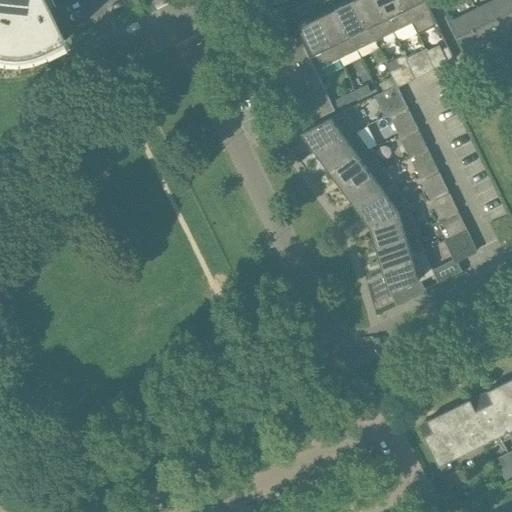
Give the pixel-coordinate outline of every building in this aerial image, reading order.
[(0,0),(0,59),(6,60),(12,60),(19,59),(25,58),(32,57),(38,54),(44,52),(64,42),(43,0),(0,0)] [(349,0),(337,6),(358,48),(376,39),(356,0),(349,0)] [(356,0),(376,39),(394,30),(379,0),(356,0)] [(402,0),(379,0),(394,30),(412,21),(414,25),(414,24),(402,0)] [(426,0),(402,0),(414,24),(414,25),(417,32),(437,23),(426,0)] [(491,40),(511,29),(511,21),(501,0),(494,0),(477,9),(491,40)] [(511,0),(501,0),(511,21),(511,0)] [(339,57),(358,48),(337,6),(319,15),(339,57)] [(467,51),(491,40),(477,9),(452,21),(467,51)] [(339,57),(319,15),(299,24),(322,70),(323,69),(322,66),(339,57)] [(266,54),(264,55),(286,84),(291,91),(284,94),(285,95),(299,124),(298,125),(298,127),(313,120),(336,109),(332,102),(300,37),(298,38),(301,43),(295,45),(269,58),(266,54)] [(427,50),(428,51),(427,51),(435,68),(455,58),(448,46),(442,49),(439,43),(427,50)] [(417,77),(435,68),(427,51),(428,51),(427,50),(426,47),(408,56),(406,53),(405,53),(409,60),(417,77)] [(405,53),(387,62),(394,77),(398,84),(399,86),(417,77),(409,60),(405,53)] [(398,84),(394,77),(380,83),(384,91),(397,85),(398,84)] [(368,84),(356,91),(359,98),(372,92),(368,84)] [(386,116),(387,116),(397,111),(407,106),(398,86),(397,85),(384,91),(380,93),(376,95),(386,116)] [(343,97),(332,102),(336,109),(347,104),(359,98),(356,91),(343,97)] [(407,106),(397,111),(403,124),(413,119),(407,106)] [(316,149),(315,150),(316,151),(359,129),(359,128),(352,131),(343,113),(346,111),(345,110),(301,131),(302,133),(304,132),(316,149)] [(417,126),(407,131),(413,144),(423,139),(417,126)] [(359,129),(316,151),(316,152),(318,151),(330,168),(329,168),(329,170),(373,148),(372,147),(366,150),(357,132),(360,130),(359,129)] [(427,147),(417,152),(423,165),(433,160),(427,147)] [(343,186),(342,187),(343,188),(387,167),(386,166),(380,169),(371,150),(373,149),(373,148),(329,170),(331,169),(343,186)] [(357,205),(356,206),(356,207),(400,186),(400,184),(393,187),(384,169),(387,168),(387,167),(343,188),(343,189),(345,188),(357,205)] [(437,168),(427,172),(433,185),(443,180),(437,168)] [(371,224),(370,225),(370,226),(414,204),(413,203),(407,206),(398,188),(401,186),(400,186),(356,207),(357,208),(358,207),(371,224)] [(447,188),(437,193),(443,206),(453,201),(447,188)] [(372,226),(378,247),(376,247),(376,248),(420,227),(420,226),(417,227),(408,208),(414,205),(414,204),(370,226),(371,227),(372,226)] [(457,208),(447,213),(453,226),(463,221),(457,208)] [(420,227),(376,248),(377,249),(379,249),(384,269),(383,270),(427,249),(426,248),(424,250),(415,231),(421,228),(420,227)] [(457,261),(477,251),(467,229),(453,236),(446,239),(457,261)] [(427,249),(383,270),(384,272),(385,271),(387,277),(391,291),(389,292),(390,293),(405,286),(419,279),(434,272),(433,270),(430,272),(421,253),(427,250),(427,249)] [(419,279),(405,286),(410,296),(424,289),(419,279)] [(480,396),(500,436),(511,429),(511,385),(509,380),(488,390),(488,392),(480,396)] [(470,451),(500,436),(480,396),(472,400),(471,398),(449,409),(470,451)] [(470,451),(449,409),(428,419),(429,421),(420,426),(440,465),(470,451)] [(511,462),(511,451),(499,458),(503,467),(511,462)] [(467,479),(462,469),(443,478),(448,488),(467,479)]
